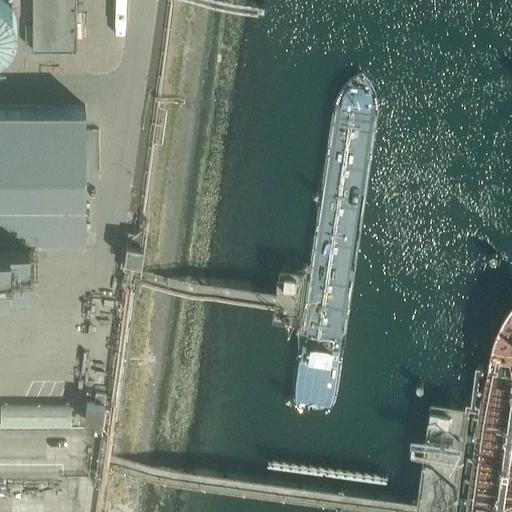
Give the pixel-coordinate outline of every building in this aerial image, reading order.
[(31,0),(31,50),(75,50),(75,0),(31,0)] [(14,30),(14,29),(13,24),(12,19),(10,15),(7,10),(3,7),(0,4),(0,53),(2,52),(6,49),(10,44),(12,40),(13,35),(14,30)] [(86,105),(0,104),(0,278),(33,278),(33,235),(86,235),(86,105)] [(0,401),(0,424),(71,425),(71,403),(0,401)] [(102,421),(104,403),(85,401),(83,419),(102,421)]
